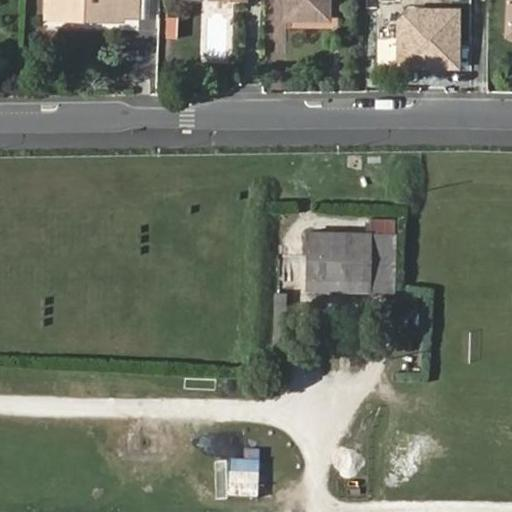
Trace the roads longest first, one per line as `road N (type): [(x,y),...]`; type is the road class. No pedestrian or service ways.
road 1 (tertiary): [(0,123),(511,122)]
road 2 (track): [(0,402),(253,409),(288,426),(319,471),(327,511)]
